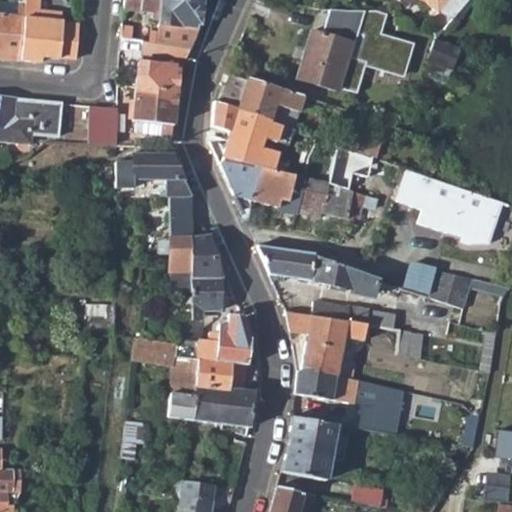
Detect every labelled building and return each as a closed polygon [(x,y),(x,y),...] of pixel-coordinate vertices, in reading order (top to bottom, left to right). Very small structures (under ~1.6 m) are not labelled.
[(25,0),(25,4),(24,11),(28,11),(29,9),(37,9),(37,0),(25,0)] [(122,0),(122,14),(138,16),(138,0),(122,0)] [(155,0),(151,0),(150,13),(158,14),(158,24),(192,29),(193,24),(198,24),(200,4),(155,0)] [(416,0),(436,16),(449,0),(416,0)] [(0,1),(0,15),(18,17),(19,10),(13,10),(14,3),(0,1)] [(0,59),(20,61),(24,11),(25,4),(18,3),(14,3),(13,10),(19,10),(18,17),(0,15),(0,59)] [(308,31),(292,78),(333,91),(334,88),(352,94),(357,78),(354,77),(359,63),(362,64),(400,77),(410,46),(377,35),(385,12),(375,9),(330,8),(319,34),(308,31)] [(28,11),(27,18),(60,21),(62,12),(37,9),(29,9),(28,11)] [(24,11),(20,61),(43,63),(43,58),(76,59),(79,24),(27,18),(28,11),(24,11)] [(121,25),(120,39),(141,42),(187,49),(192,38),(121,25)] [(435,37),(428,58),(434,60),(452,66),(455,58),(459,45),(435,37)] [(141,42),(141,51),(167,56),(168,53),(183,58),(187,49),(141,42)] [(459,45),(455,58),(469,61),(473,50),(459,45)] [(434,60),(429,74),(448,80),(452,66),(434,60)] [(137,63),(135,88),(173,90),(175,70),(172,69),(172,66),(137,63)] [(226,71),(217,101),(234,108),(234,110),(265,121),(272,104),(294,111),(295,112),(300,96),(226,71)] [(135,88),(131,122),(170,125),(173,90),(135,88)] [(0,97),(0,140),(29,143),(30,133),(59,136),(62,103),(0,97)] [(211,99),(209,125),(226,131),(220,157),(280,174),(282,167),(273,164),(275,156),(257,150),(263,131),(274,140),(287,144),(291,130),(287,129),(265,121),(234,110),(234,108),(217,101),(211,99)] [(272,104),(265,121),(287,129),(294,111),(272,104)] [(88,106),(84,146),(111,146),(114,108),(88,106)] [(339,131),(335,144),(370,157),(375,144),(339,131)] [(6,146),(0,147),(0,164),(10,162),(6,146)] [(114,186),(134,187),(134,176),(163,177),(163,197),(170,197),(189,196),(181,178),(171,153),(132,152),(132,162),(114,162),(114,186)] [(220,157),(217,162),(231,195),(303,214),(303,217),(328,223),(329,216),(354,223),(359,206),(371,209),(374,200),(280,174),(220,157)] [(466,190),(458,211),(500,225),(503,217),(507,204),(466,190)] [(189,196),(170,197),(168,293),(191,296),(191,276),(218,274),(206,234),(190,234),(189,196)] [(511,206),(507,204),(503,217),(511,218),(511,206)] [(313,251),(254,245),(267,274),(308,280),(313,253),(313,251)] [(313,253),(308,280),(349,290),(348,294),(369,300),(375,279),(313,253)] [(426,296),(425,297),(460,306),(465,277),(432,270),(426,296)] [(172,346),(171,359),(194,361),(244,365),(250,340),(242,315),(228,314),(227,325),(217,325),(217,333),(210,332),(209,341),(200,341),(200,326),(203,327),(212,319),(211,316),(202,316),(202,311),(219,310),(218,274),(191,276),(191,296),(192,316),(179,316),(177,347),(172,346)] [(312,300),(310,312),(364,323),(367,310),(312,300)] [(371,308),(368,322),(394,327),(396,313),(371,308)] [(310,312),(283,312),(286,332),(306,330),(298,367),(334,375),(342,338),(368,343),(393,348),(396,329),(364,323),(310,312)] [(402,330),(398,350),(419,355),(424,335),(402,330)] [(134,343),(133,359),(170,362),(168,383),(193,387),(194,361),(171,359),(172,346),(134,343)] [(392,353),(390,362),(402,364),(404,355),(392,353)] [(194,361),(193,387),(247,391),(249,365),(244,365),(194,361)] [(298,367),(293,366),(292,394),(327,402),(329,398),(351,404),(357,380),(334,375),(298,367)] [(168,383),(165,418),(188,421),(193,387),(168,383)] [(193,387),(188,421),(248,427),(253,391),(247,391),(193,387)] [(360,411),(357,428),(385,432),(387,416),(360,411)] [(459,445),(471,447),(478,417),(465,414),(459,445)] [(287,444),(279,472),(324,480),(332,436),(334,424),(290,417),(287,444)] [(127,420),(122,454),(134,456),(138,423),(127,420)] [(334,424),(332,436),(345,438),(347,426),(334,424)] [(507,474),(511,474),(511,431),(496,429),(492,457),(509,459),(507,474)] [(0,511),(10,511),(10,506),(19,491),(20,470),(1,469),(1,451),(0,450),(0,511)] [(171,504),(170,511),(206,511),(208,502),(195,501),(196,484),(173,480),(171,504)] [(351,486),(347,501),(376,508),(380,493),(351,486)] [(274,487),(267,511),(295,511),(300,494),(274,487)] [(481,501),(505,503),(507,489),(482,487),(481,501)] [(300,494),(295,511),(307,511),(313,495),(301,492),(300,494)]
